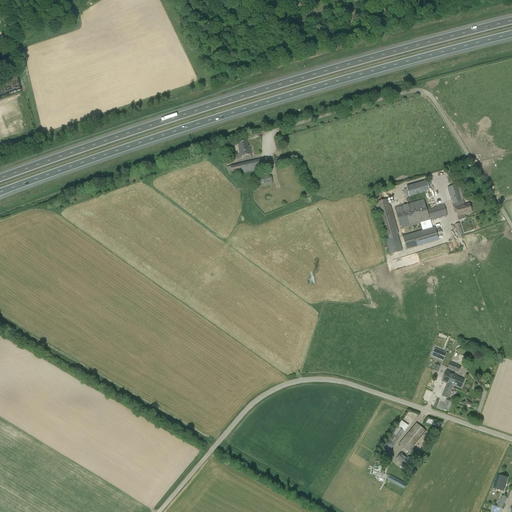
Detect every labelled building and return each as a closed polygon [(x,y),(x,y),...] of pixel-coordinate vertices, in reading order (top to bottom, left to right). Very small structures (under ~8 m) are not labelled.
[(238,146),(238,147),(239,153),(228,156),(229,161),(241,158),(240,156),(250,154),(248,146),(246,141),(238,143),(238,146)] [(287,162),(285,156),(273,159),(275,165),(287,162)] [(266,159),(230,166),(230,167),(226,167),(227,171),(231,170),(232,176),(253,171),(269,168),(266,159)] [(270,176),(256,179),(257,186),(272,183),(270,176)] [(426,180),(406,187),(409,197),(429,191),(426,180)] [(453,207),(454,207),(457,217),(464,215),(464,214),(471,212),(469,204),(462,205),(456,185),(452,186),(447,188),(453,207)] [(390,254),(401,251),(398,238),(387,199),(375,203),(386,241),(390,254)] [(447,216),(444,205),(436,207),(426,210),(423,199),(394,208),(400,229),(430,221),(447,216)] [(459,224),(455,225),(458,236),(463,235),(459,224)] [(439,242),(435,229),(403,238),(407,251),(439,242)] [(446,354),(437,350),(434,357),(443,361),(446,354)] [(447,367),(447,368),(458,373),(461,367),(450,362),(447,367)] [(447,383),(441,396),(448,399),(453,385),(458,387),(460,388),(464,380),(456,377),(457,376),(446,372),(442,381),(447,383)] [(452,403),(453,400),(448,399),(448,400),(446,399),(442,409),(448,412),(452,403)] [(439,427),(441,423),(428,418),(427,422),(439,427)] [(408,452),(409,453),(426,431),(421,427),(416,423),(398,444),(408,452)] [(404,432),(396,426),(385,442),(377,454),(384,459),(393,447),(404,432)] [(405,470),(412,461),(407,458),(401,453),(395,459),(402,465),(401,467),(405,470)] [(406,484),(390,475),(388,480),(404,489),(406,484)] [(500,475),(496,489),(504,491),(508,478),(500,475)] [(497,507),(502,509),(507,498),(501,495),(497,507)]
